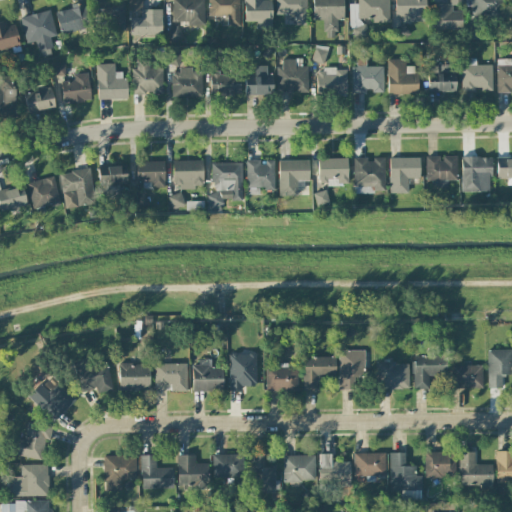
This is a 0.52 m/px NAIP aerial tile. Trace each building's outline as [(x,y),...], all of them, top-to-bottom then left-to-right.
[(128,0),(128,11),(141,10),(141,0),(128,0)] [(172,0),(172,22),(187,22),(187,26),(204,25),(203,0),(172,0)] [(238,0),(207,0),(208,16),(226,16),(227,26),(239,26),(238,0)] [(270,0),(243,0),(244,24),(271,24),(270,0)] [(306,0),(275,0),(275,14),(292,15),(292,25),(306,25),(306,0)] [(343,19),(342,0),(312,0),(313,20),(324,20),(324,37),(336,37),(336,19),(343,19)] [(388,0),(357,0),(357,4),(349,4),(349,20),(371,19),(371,23),(389,23),(388,0)] [(425,22),(425,0),(394,0),(394,21),(425,22)] [(470,0),(471,17),(503,17),(502,0),(470,0)] [(59,33),(84,30),(81,3),(70,4),(71,9),(56,11),(59,33)] [(462,29),(462,11),(452,11),(452,4),(430,4),(430,30),(462,29)] [(161,36),(162,10),(140,9),(140,17),(129,17),(129,35),(161,36)] [(20,17),(26,43),(35,41),(37,51),(52,48),(50,37),(56,36),(50,10),(20,17)] [(6,26),(5,23),(0,23),(0,49),(18,47),(15,25),(6,26)] [(324,63),(326,47),(313,45),(312,61),(324,63)] [(492,65),(476,65),(476,58),(462,59),(462,90),(492,90),(492,65)] [(307,92),(307,66),(299,66),(298,59),(277,59),(278,92),(307,92)] [(387,95),(416,94),(416,66),(405,66),(404,59),(387,60),(387,95)] [(162,68),(149,68),(149,60),(136,60),(136,68),(131,68),(131,94),(162,94),(162,68)] [(352,93),(366,93),(366,92),(383,92),(383,67),(365,66),(365,60),(353,60),(352,93)] [(64,76),(64,62),(52,62),(51,75),(64,76)] [(96,64),(97,99),(125,99),(125,72),(114,72),(114,64),(96,64)] [(511,92),(511,64),(496,65),(496,93),(511,92)] [(244,74),(244,95),(272,94),(271,74),(266,74),(266,65),(254,66),(254,74),(244,74)] [(454,92),(454,66),(428,65),(427,91),(454,92)] [(201,97),(201,69),(171,69),(170,97),(201,97)] [(346,69),(316,69),(317,95),(347,95),(346,69)] [(236,95),(235,73),(209,74),(210,95),(236,95)] [(61,81),(62,103),(89,102),(88,74),(73,74),(73,81),(61,81)] [(14,76),(0,75),(0,110),(15,110),(14,76)] [(24,92),(26,111),(53,109),(52,90),(24,92)] [(456,156),(441,156),(425,157),(426,183),(447,183),(447,180),(457,180),(456,156)] [(384,157),(373,158),(353,159),(353,186),(370,186),(370,191),(384,191),(384,157)] [(389,193),(408,193),(408,184),(419,184),(420,158),(389,157),(389,193)] [(461,191),(490,192),(491,157),(461,157),(461,191)] [(511,178),(511,157),(496,158),(497,179),(511,178)] [(307,160),(278,160),(278,195),(297,195),(297,188),(307,188),(307,160)] [(164,187),(163,161),(135,161),(136,182),(151,182),(151,188),(164,187)] [(273,189),(273,161),(246,161),(246,194),(258,194),(258,189),(273,189)] [(212,163),(211,193),(207,193),(206,211),(221,211),(221,200),(241,200),(242,163),(212,163)] [(119,166),(98,166),(99,192),(117,192),(117,185),(126,185),(126,174),(119,174),(119,166)] [(64,209),(95,204),(89,168),(58,173),(64,209)] [(33,210),(59,203),(53,176),(26,183),(33,210)] [(0,190),(0,211),(26,205),(22,186),(0,190)] [(328,203),(325,190),(313,193),(316,206),(328,203)] [(511,372),(511,349),(486,350),(487,388),(501,388),(501,375),(511,374),(511,372)] [(355,389),(355,378),(364,377),(364,350),(338,351),(338,390),(355,389)] [(228,388),(255,388),(255,354),(228,354),(228,388)] [(428,389),(428,376),(445,377),(446,355),(413,354),(412,389),(428,389)] [(334,357),(302,358),(303,390),(317,389),(317,377),(335,376),(334,357)] [(222,391),(222,367),(211,367),(210,361),(191,361),(192,392),(222,391)] [(408,389),(408,362),(377,362),(376,389),(408,389)] [(78,391),(96,389),(96,393),(111,391),(107,363),(87,366),(88,373),(76,375),(78,391)] [(149,390),(148,363),(117,364),(118,391),(149,390)] [(186,391),(186,363),(154,363),(154,387),(170,387),(170,391),(186,391)] [(265,390),(296,391),(297,366),(265,365),(265,390)] [(451,366),(452,389),(482,388),(481,365),(451,366)] [(74,399),(58,383),(49,392),(39,383),(27,396),(53,421),(74,399)] [(42,459),(45,439),(49,440),(51,425),(26,422),(24,439),(14,438),(12,455),(42,459)] [(491,464),(474,464),(474,451),(458,452),(459,486),(492,485),(491,464)] [(353,453),(353,476),(385,475),(385,452),(353,453)] [(416,466),(404,466),(404,453),(389,452),(389,491),(421,491),(421,475),(415,475),(416,466)] [(424,477),(454,477),(454,452),(424,452),(424,477)] [(511,452),(495,453),(496,483),(511,482),(511,452)] [(275,467),(264,467),(264,453),(253,454),(254,493),(275,492),(275,467)] [(212,454),(212,477),(243,477),(243,454),(212,454)] [(350,462),(330,462),(330,454),(319,454),(318,484),(349,484),(350,462)] [(135,455),(102,456),(103,480),(135,479),(135,455)] [(155,455),(140,455),(140,489),(173,488),(173,468),(155,468),(155,455)] [(177,488),(208,487),(208,463),(195,463),(194,455),(176,455),(177,488)] [(314,455),(282,456),(283,482),(315,481),(314,455)] [(8,495),(47,496),(47,465),(20,464),(20,477),(8,476),(8,495)] [(13,511),(49,511),(49,501),(0,502),(0,511),(9,511),(14,511),(13,511)]
